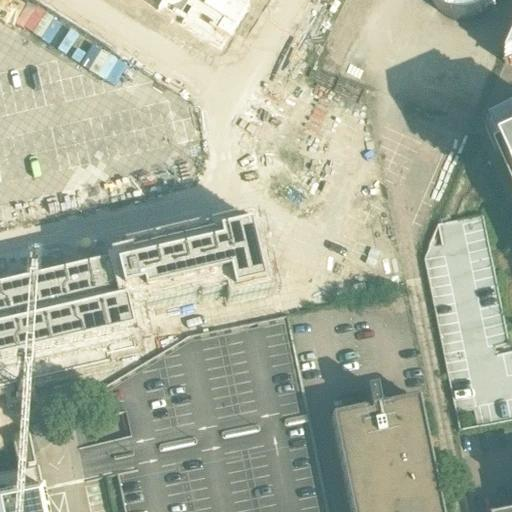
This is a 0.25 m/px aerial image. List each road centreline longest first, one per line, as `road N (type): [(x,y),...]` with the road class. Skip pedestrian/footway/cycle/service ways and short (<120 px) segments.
road 1 (residential): [(86,0),(213,80)]
road 2 (residential): [(213,80),(248,74),(294,0)]
